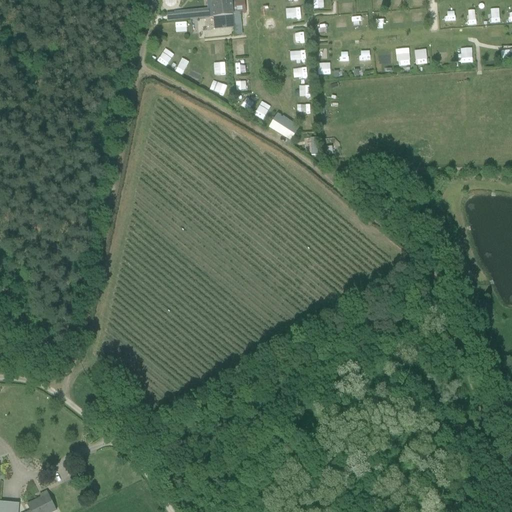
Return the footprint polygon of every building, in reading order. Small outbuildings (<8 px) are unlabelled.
[(235,0),(232,0),(211,0),(212,10),(196,11),(197,20),(234,17),(234,15),(245,14),(243,0),(235,0)] [(488,11),(489,25),(500,24),(499,11),(488,11)] [(181,21),(190,20),(190,12),(180,13),(181,21)] [(377,30),(386,29),(385,16),(377,16),(377,30)] [(412,26),(422,26),(421,17),(412,17),(412,26)] [(352,22),(352,31),(361,30),(361,21),(352,22)] [(208,54),(224,53),(223,43),(208,44),(208,54)] [(232,46),(233,56),(248,54),(248,45),(232,46)] [(461,64),(472,63),(472,48),(461,48),(461,64)] [(165,49),(157,61),(166,67),(174,55),(165,49)] [(398,66),(409,65),(409,50),(398,50),(398,66)] [(427,51),(415,50),(415,65),(427,66),(427,51)] [(360,51),(360,61),(369,61),(369,52),(360,51)] [(391,67),(390,52),(380,53),(381,68),(391,67)] [(437,63),(446,63),(445,54),(436,55),(437,63)] [(350,67),(349,57),(340,57),(340,67),(350,67)] [(234,64),(235,74),(250,73),(249,63),(234,64)] [(331,75),(330,64),(317,64),(318,76),(331,75)] [(225,74),(226,65),(216,65),(216,73),(225,74)] [(309,77),(309,68),(294,68),(294,78),(309,77)] [(187,79),(197,84),(201,76),(191,71),(187,79)] [(213,81),(210,90),(224,95),(227,86),(213,81)] [(246,99),(250,105),(258,100),(253,93),(246,99)] [(263,120),(270,107),(261,103),(254,116),(263,120)] [(297,104),(294,112),(308,117),(311,109),(297,104)] [(269,128),(290,142),(298,129),(277,116),(269,128)] [(155,415),(150,419),(154,423),(159,420),(155,415)] [(41,498),(27,505),(28,505),(30,511),(54,511),(56,511),(47,492),(40,496),(41,498)] [(8,511),(10,504),(0,503),(0,511),(8,511)]
